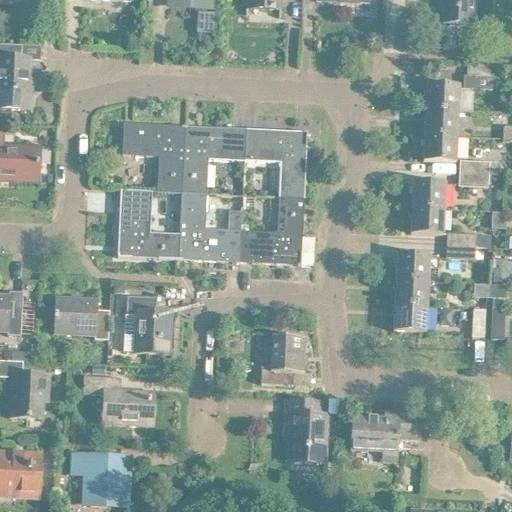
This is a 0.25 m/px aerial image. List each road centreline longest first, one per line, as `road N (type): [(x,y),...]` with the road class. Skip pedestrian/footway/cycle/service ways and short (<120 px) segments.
road 1 (residential): [(336,242),(349,98),(319,88),(156,80),(83,95),(79,203),(66,220),(0,226)]
road 2 (residential): [(204,427),(206,314),(220,299),(332,301)]
road 3 (residential): [(332,301),(347,366),(390,381),(441,383)]
